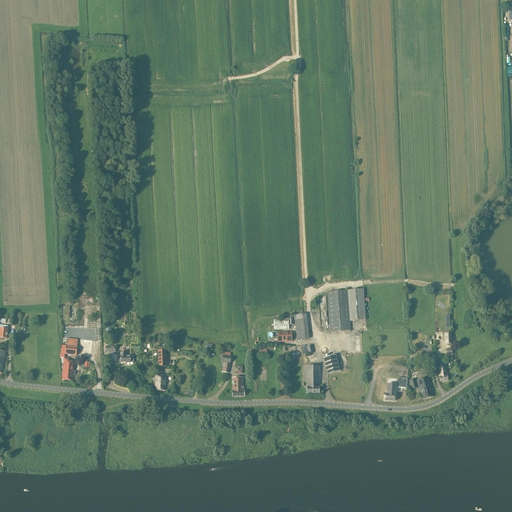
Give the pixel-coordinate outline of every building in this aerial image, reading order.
[(363,290),(327,292),(330,332),(350,331),(350,321),(365,320),(363,290)] [(297,340),(309,339),(306,314),(294,315),(297,340)] [(288,318),(273,319),(274,330),(289,329),(289,325),(288,319),(288,318)] [(0,338),(7,339),(8,326),(0,325),(0,326),(0,338)] [(278,342),(292,342),(292,332),(277,333),(278,342)] [(73,381),(74,376),(74,375),(75,375),(75,373),(74,372),(75,363),(68,363),(69,358),(64,358),(65,354),(76,356),(77,347),(61,345),(60,358),(64,358),(62,380),(73,381)] [(306,354),(313,352),(311,345),(304,347),(306,354)] [(134,357),(127,356),(127,353),(121,352),(121,356),(119,356),(119,362),(120,362),(120,363),(123,363),(123,364),(125,364),(126,363),(130,363),(130,362),(133,362),(134,357)] [(224,352),(223,357),(222,362),(224,362),(222,372),(228,374),(231,358),(230,358),(231,354),(224,352)] [(336,356),(323,359),(327,375),(340,371),(336,356)] [(440,382),(448,381),(446,366),(437,367),(440,382)] [(306,394),(319,394),(319,367),(306,367),(306,394)] [(154,375),(154,377),(156,377),(155,382),(155,390),(166,391),(166,384),(166,375),(156,375),(154,375)] [(232,392),(233,397),(244,397),(244,387),(243,387),(243,378),(232,378),(233,392),(232,392)] [(385,394),(384,400),(395,401),(396,395),(396,388),(406,388),(407,379),(397,378),(396,386),(388,385),(388,386),(387,386),(387,394),(385,394)] [(422,400),(434,397),(428,378),(417,381),(422,400)]
